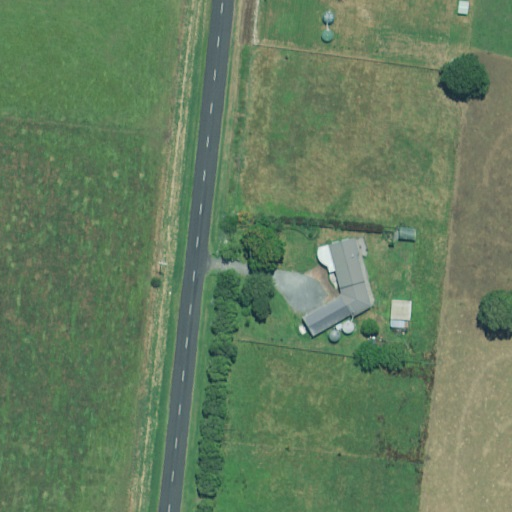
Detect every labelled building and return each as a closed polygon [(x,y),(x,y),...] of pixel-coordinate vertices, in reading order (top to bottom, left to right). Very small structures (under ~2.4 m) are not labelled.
[(346,41),(334,40),(333,52),(345,53),(346,41)] [(415,241),(415,231),(400,232),(400,241),(415,241)] [(373,310),(353,241),(330,248),(350,316),(373,310)] [(347,318),(337,300),(303,319),(313,337),(347,318)] [(411,302),(393,302),(393,321),(412,320),(411,302)]
